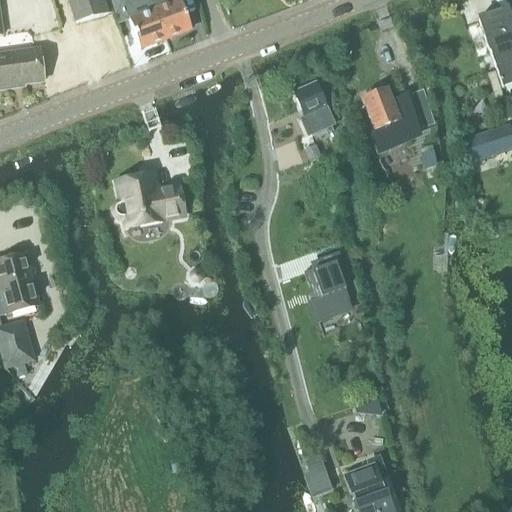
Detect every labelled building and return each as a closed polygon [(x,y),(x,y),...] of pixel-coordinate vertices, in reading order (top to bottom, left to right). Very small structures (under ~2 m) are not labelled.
[(101,0),(68,0),(76,26),(106,17),(101,0)] [(127,0),(121,2),(124,12),(139,51),(191,32),(178,0),(127,0)] [(495,74),(511,68),(511,28),(506,12),(478,21),(495,74)] [(0,56),(0,90),(43,84),(38,51),(0,56)] [(511,68),(495,74),(501,92),(507,90),(509,97),(511,96),(511,68)] [(315,86),(292,95),(302,121),(301,122),(308,138),(333,127),(327,111),(326,112),(315,86)] [(386,92),(362,102),(375,136),(370,138),(378,157),(420,141),(406,98),(392,106),(386,92)] [(470,167),(495,159),(511,152),(511,137),(509,128),(487,135),(462,144),(470,167)] [(121,222),(122,222),(124,232),(161,225),(161,224),(183,219),(177,190),(155,194),(152,178),(115,185),(119,205),(117,205),(116,206),(115,207),(114,208),(113,209),(112,211),(112,212),(112,214),(112,215),(113,217),(114,218),(115,220),(116,221),(117,221),(119,222),(121,222)] [(0,319),(38,309),(23,256),(0,262),(0,319)] [(312,272),(303,275),(310,294),(315,293),(317,300),(309,303),(316,321),(328,316),(350,308),(348,303),(349,303),(344,289),(343,289),(342,285),(342,284),(347,282),(347,283),(349,282),(341,263),(336,265),(333,257),(320,262),(322,270),(312,273),(312,272)] [(189,276),(188,281),(192,286),(199,286),(203,283),(204,278),(203,274),(199,272),(192,272),(189,276)] [(23,323),(0,329),(0,358),(4,373),(9,372),(34,365),(23,323)] [(376,400),(352,408),(355,417),(382,419),(376,400)] [(303,478),(311,501),(316,500),(332,494),(320,460),(304,465),(308,476),(307,476),(303,478)] [(373,467),(342,478),(350,500),(352,499),(354,506),(351,507),(352,511),(392,511),(386,494),(384,495),(373,467)]
